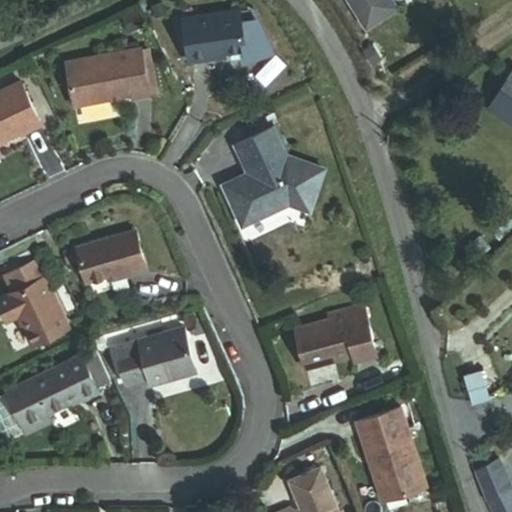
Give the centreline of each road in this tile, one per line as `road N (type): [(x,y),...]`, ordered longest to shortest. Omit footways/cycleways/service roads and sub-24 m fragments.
road 1 (residential): [(0,496),(180,496),(239,474),(263,420),(259,389),(161,184),(138,175),(104,179),(0,225)]
road 2 (residential): [(287,0),(313,27),(363,133),(447,430),(482,511)]
road 3 (residential): [(0,51),(114,0)]
